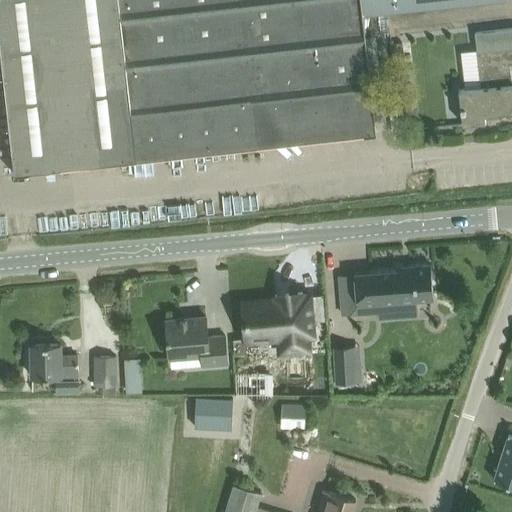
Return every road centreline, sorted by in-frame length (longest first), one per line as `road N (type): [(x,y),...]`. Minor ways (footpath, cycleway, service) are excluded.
road 1 (tertiary): [(0,262),(511,219)]
road 2 (unclassified): [(440,511),(511,302)]
